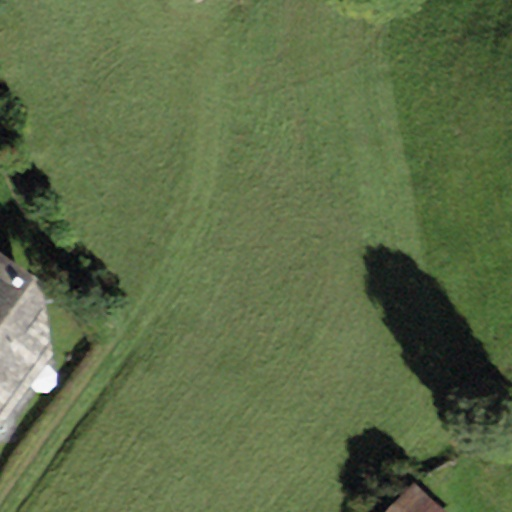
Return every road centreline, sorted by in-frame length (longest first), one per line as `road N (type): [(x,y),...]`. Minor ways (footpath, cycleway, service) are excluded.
road 1 (track): [(160,287),(6,511)]
road 2 (track): [(160,287),(188,244),(204,188),(213,45)]
